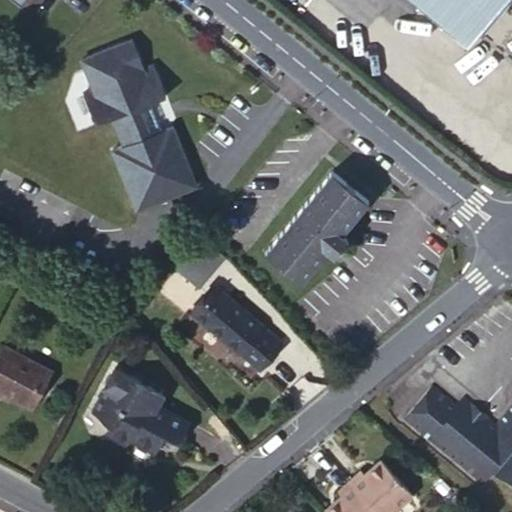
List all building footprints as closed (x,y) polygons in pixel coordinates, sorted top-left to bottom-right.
[(506,0),(407,0),(466,48),(506,0)] [(133,52),(128,40),(116,45),(133,52)] [(133,52),(116,45),(89,56),(82,73),(89,90),(80,94),(93,125),(109,118),(121,147),(109,151),(134,211),(179,192),(188,173),(169,126),(157,131),(146,103),(162,96),(149,65),(139,69),(133,52)] [(89,56),(77,61),(82,73),(89,56)] [(188,173),(179,192),(193,187),(188,173)] [(326,253),(334,258),(349,240),(341,234),(367,203),(331,173),(264,253),(300,285),(326,253)] [(220,257),(197,238),(172,269),(195,288),(220,257)] [(349,240),(334,258),(340,264),(355,245),(349,240)] [(255,326),(258,321),(211,283),(190,311),(235,348),(236,348),(258,365),(276,343),(255,326)] [(280,339),(258,321),(255,326),(276,343),(280,339)] [(0,352),(0,390),(26,403),(46,365),(4,345),(0,352)] [(46,365),(26,403),(31,405),(51,368),(46,365)] [(107,384),(94,409),(114,420),(109,431),(126,440),(128,436),(153,448),(163,428),(179,436),(189,417),(157,401),(163,390),(114,365),(105,383),(107,384)] [(511,404),(496,424),(463,397),(455,406),(430,386),(403,419),(483,484),(494,470),(511,484),(511,404)] [(361,472),(349,482),(377,511),(393,511),(412,495),(381,462),(365,477),(361,472)] [(377,511),(349,482),(339,491),(344,496),(327,511),(377,511)]
